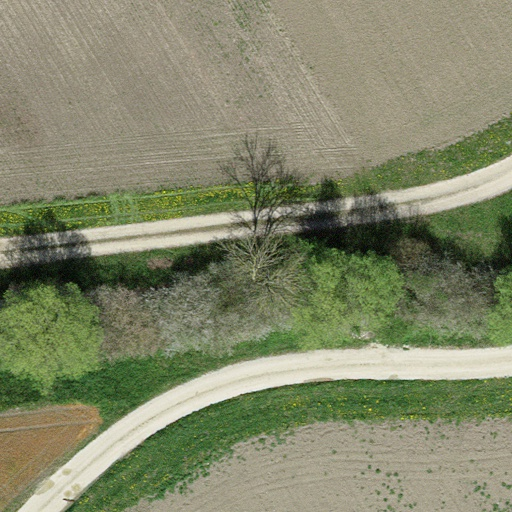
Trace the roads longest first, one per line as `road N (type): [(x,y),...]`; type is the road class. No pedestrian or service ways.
road 1 (track): [(511,359),(252,373),(170,405),(95,451),(37,511)]
road 2 (track): [(0,252),(336,213),(446,196),(511,175)]
